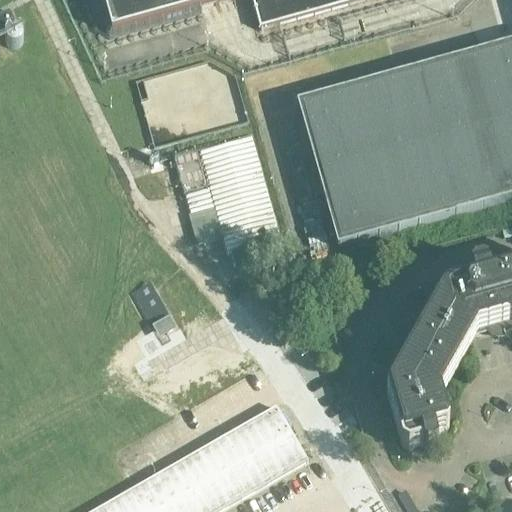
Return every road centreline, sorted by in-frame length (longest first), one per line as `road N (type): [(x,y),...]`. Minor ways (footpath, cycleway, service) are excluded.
road 1 (unclassified): [(361,495),(294,387),(142,213),(42,0)]
road 2 (unknown): [(294,387),(48,511)]
